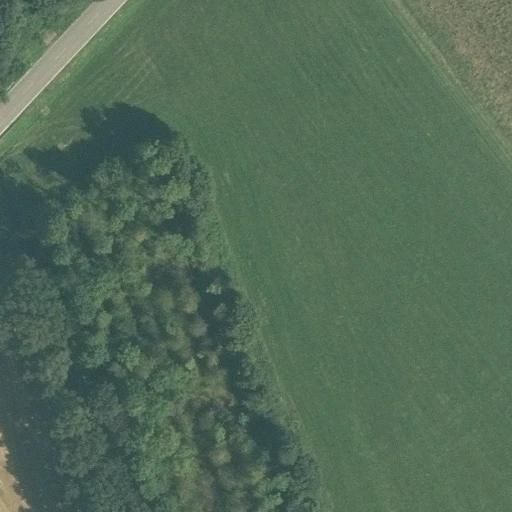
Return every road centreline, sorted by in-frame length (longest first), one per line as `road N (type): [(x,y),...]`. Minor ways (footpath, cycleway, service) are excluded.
road 1 (track): [(101,511),(0,225)]
road 2 (track): [(394,0),(511,153)]
road 3 (unclassified): [(113,0),(0,121)]
